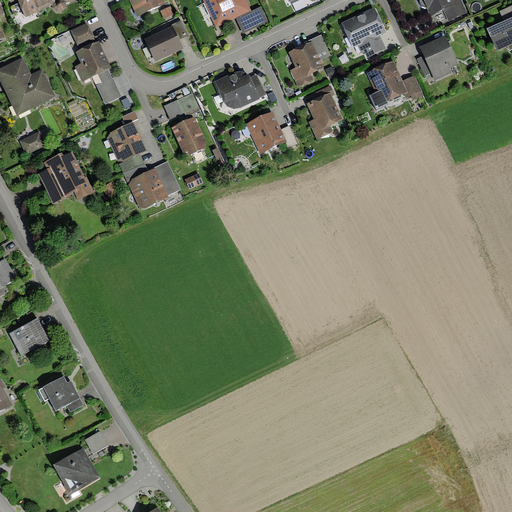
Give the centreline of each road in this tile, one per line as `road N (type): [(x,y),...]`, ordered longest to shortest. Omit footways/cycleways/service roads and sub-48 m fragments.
road 1 (residential): [(154,470),(59,314),(0,188)]
road 2 (residential): [(354,0),(160,89),(142,84),(129,66)]
